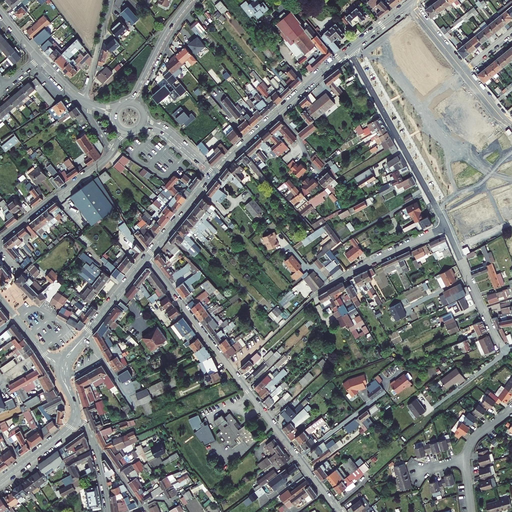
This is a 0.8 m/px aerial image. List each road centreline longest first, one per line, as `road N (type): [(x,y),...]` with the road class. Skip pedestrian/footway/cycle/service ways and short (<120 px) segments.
road 1 (residential): [(147,258),(340,511)]
road 2 (residential): [(437,215),(351,49)]
road 3 (secondary): [(213,174),(351,49)]
road 4 (residential): [(0,238),(108,156),(127,132)]
road 5 (residential): [(312,298),(444,227)]
road 6 (secondary): [(147,258),(68,354)]
road 7 (residential): [(453,243),(495,336),(511,348)]
road 8 (secondary): [(193,0),(131,102)]
